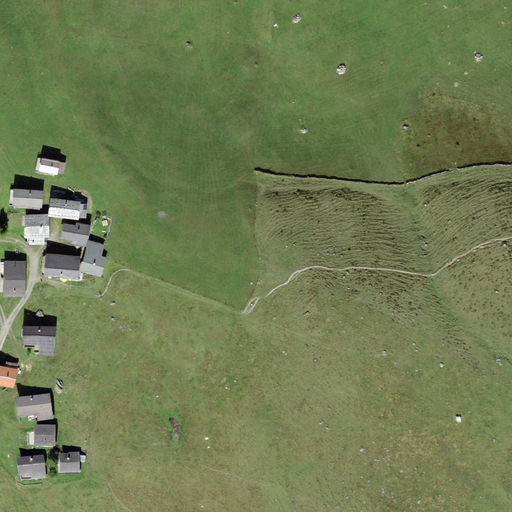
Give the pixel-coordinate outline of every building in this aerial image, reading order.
[(60,161),(41,157),(39,171),(57,174),(58,173),(60,162),(60,161)] [(43,190),(13,188),(12,206),(41,208),(43,190)] [(51,198),(50,198),(48,216),(79,220),(81,201),(66,199),(51,198)] [(47,214),(24,215),(24,237),(29,237),(29,244),(44,244),(44,237),(49,237),(49,217),(47,217),(47,214)] [(86,246),(90,225),(76,222),(76,225),(63,223),(60,239),(72,241),(71,244),(86,246)] [(104,244),(88,240),(80,271),(101,277),(107,258),(101,256),(104,244)] [(81,256),(46,253),(44,277),(79,280),(81,256)] [(26,261),(3,261),(3,279),(26,279),(26,261)] [(26,297),(26,279),(3,279),(3,297),(26,297)] [(52,357),(56,344),(56,325),(22,325),(22,344),(39,344),(39,355),(52,357)] [(0,385),(13,388),(18,369),(17,369),(5,366),(0,365),(0,385)] [(49,397),(14,402),(17,421),(36,418),(37,423),(53,421),(49,397)] [(55,448),(55,428),(34,428),(34,448),(55,448)] [(60,475),(80,474),(79,454),(69,455),(69,456),(59,457),(60,475)] [(43,457),(16,461),(19,479),(31,478),(32,482),(46,480),(43,457)]
